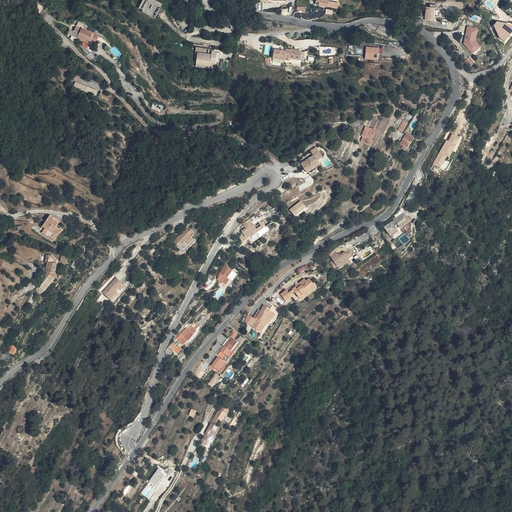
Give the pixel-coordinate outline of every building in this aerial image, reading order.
[(156,0),(143,0),(139,10),(157,17),(163,3),(156,0)] [(334,0),(327,0),(322,0),(322,8),(334,8),(334,0)] [(425,19),(434,21),(436,8),(427,7),(425,19)] [(182,15),(179,17),(184,25),(190,21),(185,13),(182,15)] [(511,35),(511,25),(505,21),(503,24),(497,20),(491,29),(507,40),(511,35)] [(475,46),(480,36),(470,32),(464,47),(471,58),(479,53),(475,46)] [(86,33),(79,33),(76,40),(82,43),(83,41),(84,37),(86,33)] [(80,47),(86,51),(88,46),(82,43),(80,47)] [(383,53),(383,47),(366,47),(366,59),(379,59),(379,53),(383,53)] [(291,51),(290,56),(305,57),(306,50),(291,48),(291,51)] [(290,57),(290,56),(291,51),(279,49),(278,58),(290,60),(290,57)] [(213,66),(218,67),(219,54),(215,54),(214,57),(200,56),(199,68),(213,70),(213,66)] [(470,61),(463,65),(467,70),(473,66),(470,61)] [(95,95),(97,91),(76,81),(74,85),(95,95)] [(408,120),(403,117),(400,124),(404,127),(408,120)] [(378,131),(371,127),(365,137),(368,139),(366,144),(370,146),(378,131)] [(401,143),(403,144),(406,146),(408,147),(413,137),(407,133),(401,143)] [(449,140),(446,139),(434,164),(444,169),(460,137),(452,133),(449,140)] [(317,160),(322,157),(316,147),(311,151),(314,155),(317,160)] [(317,160),(314,155),(302,164),(307,172),(320,163),(317,160)] [(302,200),(290,208),(295,216),(307,208),(302,200)] [(401,228),(411,221),(406,214),(385,228),(391,236),(398,231),(396,227),(399,225),(401,228)] [(57,221),(48,216),(40,230),(43,232),(42,233),(55,241),(56,237),(55,237),(57,234),(58,235),(63,230),(60,228),(59,229),(54,226),(57,221)] [(244,234),(257,228),(254,221),(248,224),(241,227),(242,230),(237,232),(241,238),(245,236),(244,234)] [(195,237),(193,234),(190,231),(191,229),(188,227),(182,234),(184,236),(181,239),(179,237),(175,240),(181,246),(187,240),(190,242),(195,237)] [(197,239),(195,237),(190,242),(187,240),(181,246),(185,251),(197,239)] [(337,266),(348,258),(352,255),(348,250),(338,256),(334,251),(329,255),(332,260),(330,262),(334,268),(337,266)] [(0,253),(0,261),(11,262),(21,262),(21,259),(11,254),(0,253)] [(48,264),(45,276),(47,278),(52,283),(53,282),(57,264),(55,258),(50,257),(48,264)] [(350,261),(348,258),(337,266),(339,269),(350,261)] [(224,261),(216,270),(218,272),(215,274),(223,281),(227,276),(225,274),(227,271),(231,267),(224,261)] [(304,283),(306,285),(310,290),(314,286),(316,288),(319,286),(320,287),(326,282),(325,280),(329,277),(322,269),(320,271),(317,270),(311,276),(313,279),(310,281),(310,280),(309,281),(307,280),(304,283)] [(121,290),(119,293),(120,293),(126,286),(115,276),(101,294),(103,296),(104,295),(111,302),(118,293),(116,291),(119,288),(121,290)] [(44,293),(52,283),(47,278),(41,291),(44,293)] [(303,289),(297,282),(292,287),(298,293),(303,289)] [(287,289),(281,294),(287,301),(293,296),(287,289)] [(121,295),(120,293),(119,293),(118,293),(111,302),(114,304),(121,295)] [(281,301),(273,295),(268,303),(262,313),(264,314),(257,323),(268,331),(271,326),(268,325),(273,318),(275,319),(280,313),(282,314),(286,307),(280,303),(281,301)] [(260,311),(262,313),(268,303),(266,302),(260,311)] [(176,332),(178,334),(197,319),(190,313),(176,332)] [(257,323),(264,314),(262,313),(256,322),(257,323)] [(199,321),(197,319),(178,334),(185,339),(199,321)] [(237,329),(223,350),(227,354),(229,356),(234,350),(232,348),(238,340),(236,338),(241,331),(237,329)] [(12,345),(9,351),(14,354),(18,348),(12,345)] [(229,356),(233,358),(238,352),(234,350),(229,356)] [(218,359),(214,364),(219,368),(221,365),(223,366),(226,362),(219,356),(217,358),(218,359)] [(202,368),(197,373),(203,377),(207,372),(202,368)] [(217,373),(208,383),(213,387),(221,377),(217,373)] [(215,415),(219,417),(222,419),(225,413),(226,412),(222,409),(220,408),(215,415)] [(214,425),(219,417),(215,415),(211,422),(214,425)] [(205,437),(210,440),(213,434),(217,426),(214,425),(211,422),(202,436),(205,437)] [(147,479),(156,486),(166,473),(157,466),(147,479)]
